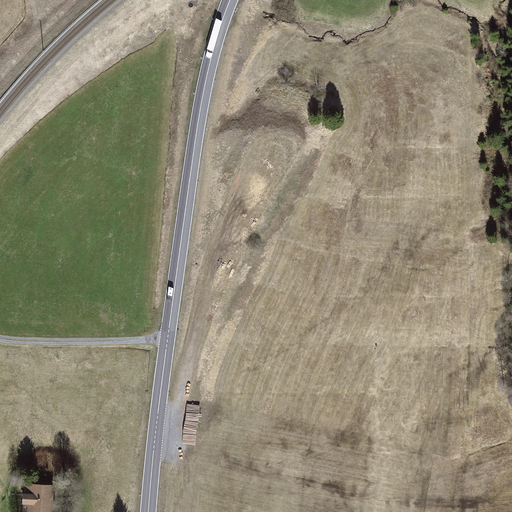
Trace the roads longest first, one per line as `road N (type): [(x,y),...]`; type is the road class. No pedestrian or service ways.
road 1 (primary): [(148,511),(196,133),(230,0)]
road 2 (track): [(167,339),(0,338)]
